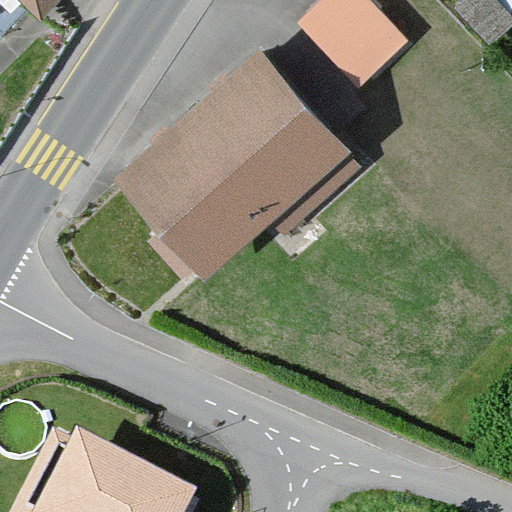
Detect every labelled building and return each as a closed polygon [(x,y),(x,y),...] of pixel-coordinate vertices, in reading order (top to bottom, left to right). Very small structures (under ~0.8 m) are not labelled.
[(31,0),(41,9),(48,0),(31,0)] [(358,0),(318,0),(293,24),(350,84),(397,41),(358,0)] [(259,51),(191,109),(279,211),(347,153),(259,51)] [(191,109),(115,174),(205,275),(279,211),(191,109)] [(195,511),(203,500),(58,425),(8,511),(195,511)]
